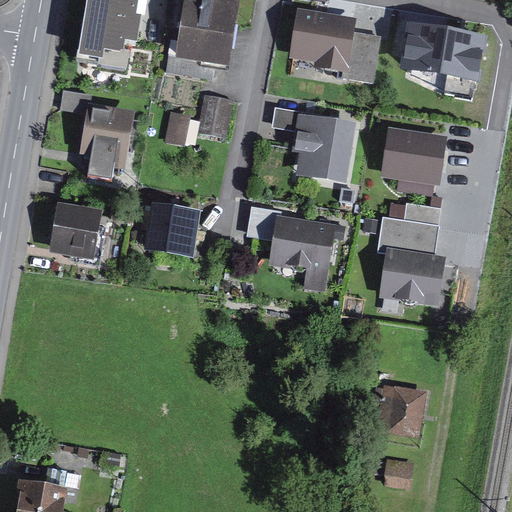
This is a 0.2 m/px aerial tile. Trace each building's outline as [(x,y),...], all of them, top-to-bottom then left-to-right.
[(144,68),(153,5),(121,0),(103,0),(94,60),(144,68)] [(236,0),(188,0),(182,53),(228,59),(236,0)] [(358,28),(299,20),(291,69),(351,77),(358,28)] [(488,38),(405,24),(396,78),(479,92),(488,38)] [(233,104),(203,99),(196,140),(226,145),(233,104)] [(124,166),(130,114),(91,109),(85,161),(92,162),(90,173),(111,176),(112,164),(124,166)] [(352,129),(296,122),(288,179),(344,186),(352,129)] [(448,142),(389,132),(380,182),(440,192),(448,142)] [(204,218),(156,209),(148,252),(196,261),(204,218)] [(99,270),(107,220),(63,213),(55,263),(99,270)] [(371,256),(387,258),(380,303),(440,312),(448,261),(436,259),(441,228),(378,218),(371,256)] [(326,278),(332,233),(273,225),(268,271),(326,278)] [(426,393),(387,388),(380,440),(420,445),(426,393)] [(414,467),(387,463),(383,491),(410,495),(414,467)] [(25,511),(58,511),(62,490),(23,484),(19,511),(25,511)]
